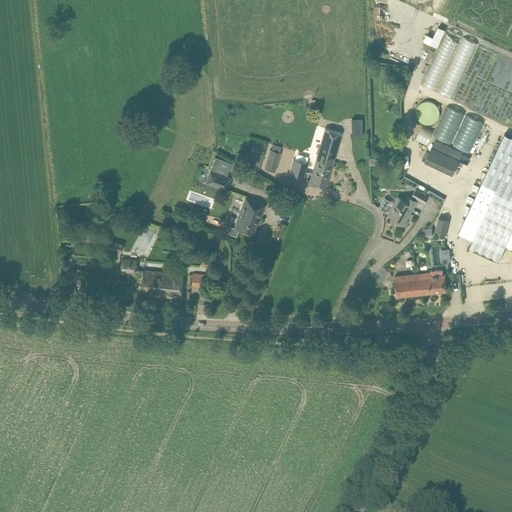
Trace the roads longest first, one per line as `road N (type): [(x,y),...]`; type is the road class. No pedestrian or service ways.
road 1 (tertiary): [(431,324),(197,326),(0,300)]
road 2 (unknown): [(321,329),(372,246),(378,218),(353,200),(296,183)]
road 3 (unclassified): [(357,511),(431,367),(431,324)]
